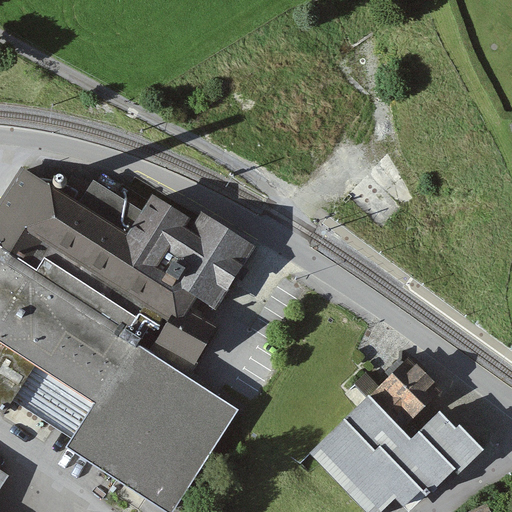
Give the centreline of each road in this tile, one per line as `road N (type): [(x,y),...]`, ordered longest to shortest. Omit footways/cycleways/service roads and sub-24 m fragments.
road 1 (residential): [(288,249),(295,227),(289,206),(243,169),(0,29)]
road 2 (residential): [(288,249),(160,178),(5,136)]
road 3 (residential): [(511,403),(288,249)]
road 4 (unclassified): [(0,442),(101,511)]
